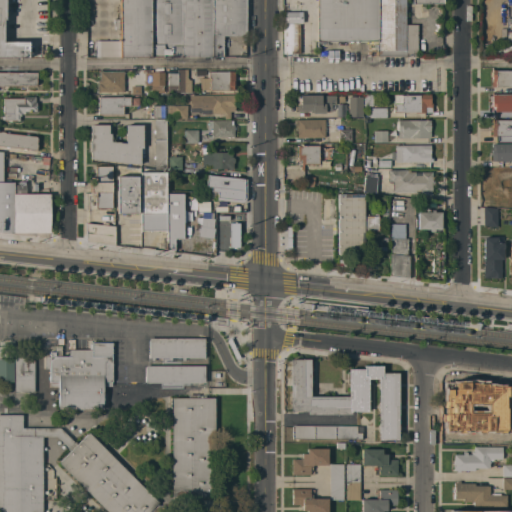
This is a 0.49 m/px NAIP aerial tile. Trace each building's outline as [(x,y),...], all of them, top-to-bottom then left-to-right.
[(120,29),(116,29),(116,14),(120,14),(120,0),(213,0),(213,57),(99,57),(99,41),(120,41),(120,29)] [(246,0),(246,36),(223,36),(223,57),(213,57),(213,0),(246,0)] [(379,0),(379,41),(318,41),(318,0),(379,0)] [(413,0),(413,4),(405,4),(406,25),(406,56),(379,56),(379,41),(379,0),(413,0)] [(302,4),(316,4),(317,55),(300,55),(300,56),(285,57),(285,24),(282,24),(282,4),(284,4),(302,4)] [(406,25),(417,24),(417,56),(406,56),(406,25)] [(0,41),(24,41),(25,57),(0,57),(0,41)] [(195,76),(196,69),(205,70),(205,77),(195,76)] [(115,92),(115,95),(111,95),(111,92),(98,92),(98,80),(100,80),(100,72),(109,72),(109,70),(125,70),(125,84),(130,84),(130,91),(123,91),(123,92),(115,92)] [(184,92),(168,92),(168,85),(168,73),(178,73),(178,70),(184,70),(184,92)] [(511,86),(491,86),(491,81),(492,81),(492,77),(490,77),(490,71),(492,71),(492,70),(495,70),(511,70),(511,86)] [(199,78),(208,78),(208,72),(234,71),(234,81),(233,81),(233,90),(200,90),(199,78)] [(0,72),(37,72),(37,78),(36,78),(36,84),(35,85),(34,86),(27,86),(27,87),(24,87),(24,86),(8,86),(8,87),(5,87),(5,86),(4,86),(3,86),(1,87),(0,87),(0,72)] [(163,73),(163,85),(152,85),(152,83),(147,83),(147,75),(152,75),(152,73),(163,73)] [(364,106),(364,95),(365,96),(365,94),(372,94),(372,95),(373,95),(373,106),(364,106)] [(393,95),(419,94),(430,94),(430,102),(431,102),(432,112),(415,113),(415,112),(394,112),(393,95)] [(511,94),(511,112),(495,112),(495,111),(492,111),(492,107),(492,101),(489,101),(490,96),(492,96),(492,94),(511,94)] [(234,95),(235,106),(230,106),(230,119),(224,119),(224,114),(211,114),(211,109),(201,109),(201,107),(190,107),(190,95),(234,95)] [(335,95),(335,105),(331,105),(331,111),(325,112),(325,113),(310,113),(310,111),(297,111),(297,104),(300,104),(298,104),(298,96),(335,95)] [(348,96),(362,96),(362,116),(349,116),(348,96)] [(23,98),(23,97),(35,97),(35,102),(36,102),(36,105),(37,106),(37,108),(36,109),(36,111),(24,111),(24,114),(21,114),(21,116),(19,116),(19,120),(11,120),(11,121),(8,121),(4,121),(4,119),(1,119),(1,116),(4,116),(4,113),(3,113),(3,98),(23,98)] [(130,97),(130,106),(123,106),(123,114),(98,114),(98,97),(130,97)] [(344,105),(335,104),(335,116),(343,116),(344,105)] [(153,106),(164,105),(164,117),(153,118),(153,106)] [(187,118),(167,118),(167,105),(187,105),(187,118)] [(369,108),(386,108),(386,118),(369,118),(369,108)] [(324,119),(324,137),(297,137),(297,126),(295,126),(295,119),(324,119)] [(511,135),(495,136),(495,128),(492,128),(492,126),(490,126),(490,121),(492,121),(492,119),(495,119),(495,120),(511,120),(511,135)] [(154,120),(166,120),(166,168),(163,170),(155,169),(154,120)] [(231,120),(233,120),(233,125),(234,125),(234,126),(234,125),(235,126),(234,127),(236,127),(235,129),(234,129),(235,130),(234,131),(234,134),(234,136),(234,137),(233,137),(233,138),(231,138),(231,137),(229,137),(229,138),(227,138),(227,137),(212,137),(211,132),(211,129),(211,128),(208,128),(208,120),(211,120),(231,120)] [(430,120),(430,138),(398,138),(398,130),(396,130),(396,121),(398,121),(398,120),(430,120)] [(126,135),(124,135),(123,133),(126,133),(126,125),(142,125),(143,148),(140,148),(140,164),(90,159),(90,151),(89,151),(89,142),(90,142),(90,125),(108,125),(108,133),(111,133),(111,141),(126,143),(126,135)] [(338,142),(338,129),(351,129),(351,142),(338,142)] [(184,130),(198,130),(210,130),(210,142),(198,142),(198,143),(185,143),(184,130)] [(374,131),(387,130),(387,142),(374,142),(374,131)] [(0,131),(2,131),(4,132),(5,133),(6,133),(6,132),(9,132),(9,133),(25,135),(26,134),(28,134),(28,135),(35,136),(36,137),(37,139),(36,144),(37,144),(36,150),(26,149),(26,150),(23,150),(23,149),(9,147),(8,148),(5,148),(5,147),(0,146),(0,131)] [(511,143),(511,161),(492,161),(491,144),(511,143)] [(202,165),(201,154),(200,154),(200,145),(209,145),(209,152),(232,152),(232,157),(233,157),(234,159),(234,162),(233,163),(233,169),(226,169),(226,170),(223,170),(223,169),(211,169),(211,165),(202,165)] [(319,150),(320,150),(320,152),(319,152),(319,164),(301,164),(301,163),(300,163),(300,160),(301,160),(301,159),(299,159),(299,157),(297,157),(297,156),(296,156),(296,152),(297,152),(297,149),(296,149),(296,146),(297,146),(297,145),(319,145),(319,150)] [(430,145),(430,147),(431,148),(431,151),(430,152),(430,162),(401,161),(401,162),(395,162),(395,159),(391,159),(391,152),(395,152),(395,145),(430,145)] [(181,169),(168,170),(168,156),(181,156),(181,169)] [(96,208),(96,197),(91,197),(91,192),(90,192),(90,182),(92,182),(92,177),(96,177),(96,166),(111,166),(112,208),(96,208)] [(511,207),(496,207),(496,197),(495,198),(495,199),(492,199),(492,197),(490,197),(490,192),(491,192),(491,188),(490,188),(490,184),(492,183),(493,173),(491,173),(492,169),(493,169),(493,168),(499,168),(499,167),(504,167),(504,168),(511,168),(511,207)] [(393,182),(388,182),(388,170),(407,170),(407,172),(415,172),(415,175),(421,175),(421,172),(431,172),(431,194),(416,195),(416,192),(393,192),(393,182)] [(167,230),(141,230),(142,172),(166,172),(166,193),(167,193),(167,230)] [(365,175),(377,176),(375,193),(364,192),(364,181),(365,175)] [(246,180),(246,198),(245,200),(244,201),(241,203),(217,200),(218,192),(211,191),(212,187),(206,187),(207,176),(246,180)] [(0,182),(13,182),(14,194),(49,194),(49,232),(13,233),(0,231),(0,182)] [(167,193),(183,194),(183,239),(174,238),(174,250),(167,250),(167,230),(167,193)] [(300,249),(335,253),(335,268),(291,263),(286,258),(286,193),(300,195),(300,249)] [(338,194),(364,194),(364,216),(379,216),(379,231),(365,231),(365,254),(338,254),(338,194)] [(483,207),(497,208),(497,227),(483,226),(483,207)] [(435,229),(435,230),(431,230),(431,229),(419,229),(420,209),(433,209),(436,209),(436,211),(443,211),(442,229),(435,229)] [(198,237),(211,238),(213,213),(200,212),(198,237)] [(239,247),(237,247),(237,248),(233,248),(233,247),(230,247),(230,223),(234,223),(234,222),(236,222),(236,223),(239,223),(239,247)] [(87,242),(87,223),(114,226),(114,245),(87,242)] [(390,276),(390,254),(391,254),(391,228),(405,228),(405,238),(408,238),(408,255),(409,255),(409,278),(390,276)] [(483,259),(484,259),(483,237),(497,237),(497,243),(502,243),(504,245),(504,248),(503,249),(503,259),(501,259),(501,278),(483,278),(483,259)] [(204,338),(204,358),(185,358),(185,360),(182,360),(182,358),(171,358),(171,360),(168,360),(168,358),(154,358),(154,360),(151,360),(151,358),(149,358),(149,338),(204,338)] [(59,409),(58,386),(50,386),(49,369),(45,369),(45,357),(49,356),(49,352),(55,352),(55,346),(61,346),(61,356),(69,356),(69,350),(89,350),(89,344),(91,344),(91,343),(112,343),(112,382),(111,382),(111,386),(103,386),(103,409),(59,409)] [(14,357),(34,357),(34,392),(14,392),(14,357)] [(13,382),(0,382),(0,359),(13,359),(13,382)] [(290,359),(310,359),(310,396),(348,396),(348,369),(364,369),(364,366),(382,366),(382,373),(398,373),(398,440),(378,439),(378,379),(368,379),(368,411),(351,411),(351,414),(308,414),(308,412),(290,411),(290,359)] [(205,366),(204,383),(145,383),(145,366),(205,366)] [(459,406),(459,407),(456,407),(456,406),(454,406),(454,390),(463,390),(463,387),(473,387),(473,382),(493,383),(493,390),(489,390),(489,404),(487,404),(474,404),(474,406),(459,406)] [(511,397),(503,397),(503,384),(511,384),(511,397)] [(172,497),(172,397),(188,398),(188,394),(199,394),(198,398),(214,398),(214,497),(198,497),(173,497),(172,497)] [(511,429),(502,429),(502,412),(511,412),(511,429)] [(22,428),(20,428),(20,436),(42,436),(42,437),(42,511),(0,511),(0,414),(22,414),(22,428)] [(453,428),(453,422),(454,417),(456,417),(456,416),(460,416),(460,417),(474,418),(474,420),(489,420),(489,426),(493,426),(493,441),(489,441),(473,441),(473,436),(471,436),(471,434),(467,433),(467,436),(463,435),(463,433),(453,433),(453,428)] [(292,439),(292,426),(356,426),(356,427),(361,427),(361,439),(292,439)] [(60,428),(74,442),(68,448),(57,436),(42,437),(42,436),(20,436),(20,428),(22,428),(60,428)] [(75,441),(77,444),(89,432),(158,502),(157,504),(148,511),(107,511),(58,463),(70,451),(67,449),(68,448),(74,442),(75,441)] [(502,446),(502,459),(499,459),(499,460),(493,460),(493,461),(489,461),(489,468),(474,468),(474,470),(460,470),(460,472),(456,472),(456,470),(454,470),(454,465),(453,465),(453,459),(454,459),(454,454),(463,454),(463,452),(467,452),(467,454),(471,454),(471,452),(473,452),(473,446),(502,446)] [(292,475),(292,459),(302,459),(302,453),(307,453),(307,448),(327,448),(327,465),(312,465),(312,466),(310,466),(310,474),(292,475)] [(379,475),(379,465),(361,465),(361,449),(382,449),(382,454),(387,454),(387,458),(389,458),(389,459),(397,459),(397,475),(379,475)] [(329,464),(343,464),(343,483),(329,483),(329,464)] [(346,464),(359,464),(359,483),(345,483),(346,464)] [(511,476),(502,476),(502,464),(511,464),(511,476)] [(511,489),(502,489),(502,478),(511,478),(511,489)] [(473,507),(474,502),(463,502),(463,498),(454,498),(454,483),(457,483),(457,481),(460,481),(460,483),(474,483),(474,485),(489,486),(489,495),(491,495),(491,493),(500,493),(500,495),(507,495),(506,507),(473,507)] [(343,483),(343,500),(329,500),(329,483),(343,483)] [(359,483),(359,500),(345,500),(345,483),(359,483)] [(307,511),(307,510),(302,510),(302,504),(292,504),(292,489),(310,489),(310,497),(312,497),(312,498),(328,498),(328,511),(307,511)] [(361,511),(361,499),(377,499),(377,498),(379,498),(379,489),(397,489),(397,505),(389,505),(389,506),(387,506),(387,511),(382,511),(361,511)] [(188,511),(189,508),(175,508),(169,510),(166,511),(148,511),(157,504),(159,506),(163,504),(173,499),(173,497),(198,497),(198,511),(188,511)]
